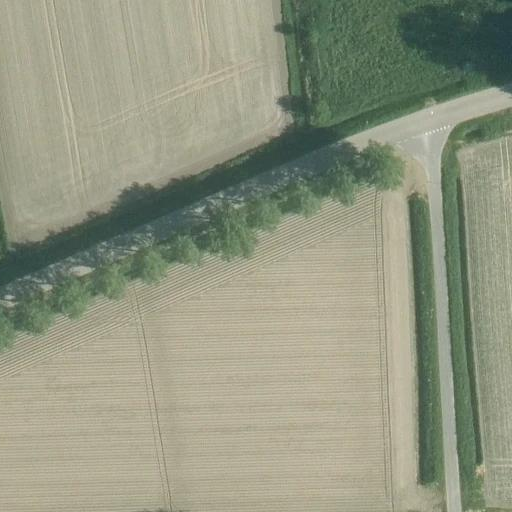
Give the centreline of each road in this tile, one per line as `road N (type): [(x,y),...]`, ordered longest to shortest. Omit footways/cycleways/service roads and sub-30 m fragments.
road 1 (tertiary): [(0,301),(427,124)]
road 2 (unclassified): [(453,511),(427,124)]
